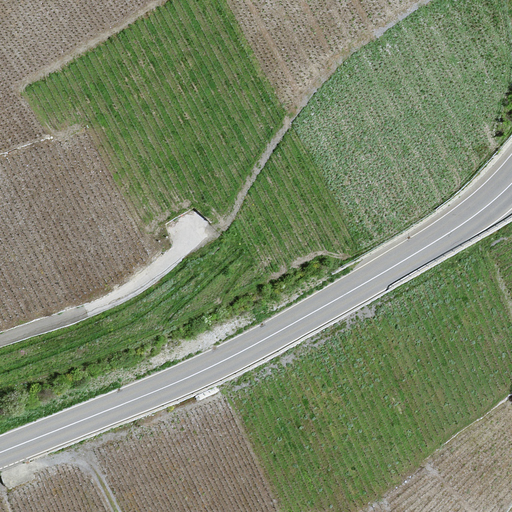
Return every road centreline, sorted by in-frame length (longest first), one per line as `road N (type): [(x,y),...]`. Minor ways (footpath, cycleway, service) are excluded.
road 1 (tertiary): [(0,452),(236,354),(393,266),(511,183)]
road 2 (track): [(0,346),(140,291),(199,241)]
